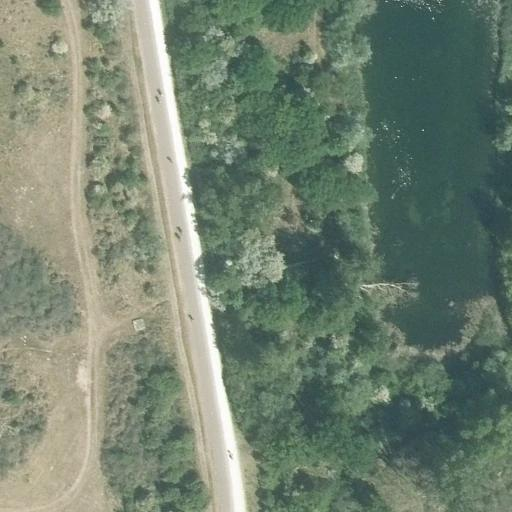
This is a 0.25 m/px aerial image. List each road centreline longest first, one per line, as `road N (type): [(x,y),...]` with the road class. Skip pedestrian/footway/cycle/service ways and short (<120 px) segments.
road 1 (track): [(0,509),(58,511),(92,479),(94,300),(66,169),(70,31),(60,0)]
road 2 (unknown): [(209,511),(123,0)]
road 3 (track): [(288,194),(332,118),(317,0)]
